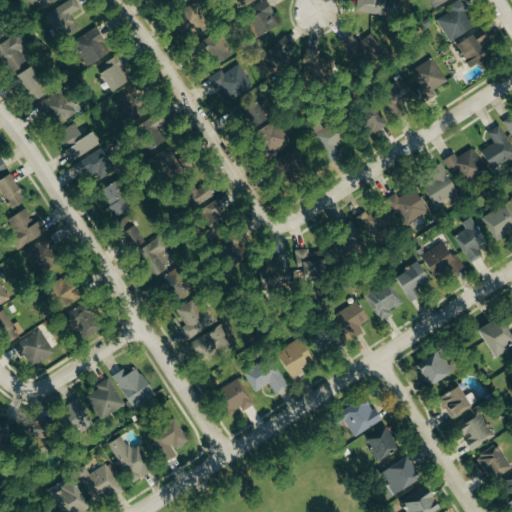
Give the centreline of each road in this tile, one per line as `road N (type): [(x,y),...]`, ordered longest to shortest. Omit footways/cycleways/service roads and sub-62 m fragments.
road 1 (residential): [(138,511),(511,268)]
road 2 (residential): [(0,112),(225,454)]
road 3 (residential): [(268,222),(290,222),(511,77)]
road 4 (residential): [(112,0),(268,222)]
road 5 (residential): [(473,511),(375,358)]
road 6 (residential): [(140,324),(42,387),(20,389),(0,376)]
